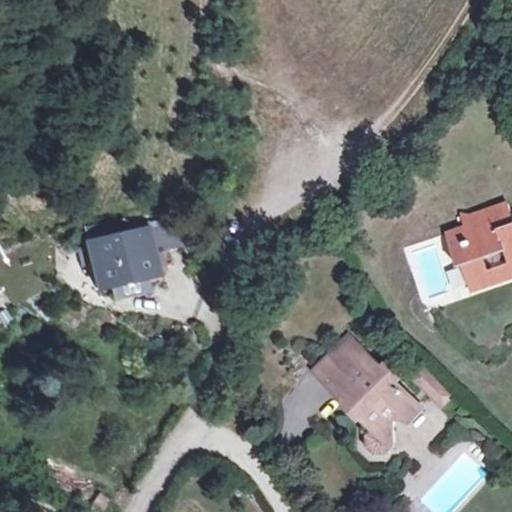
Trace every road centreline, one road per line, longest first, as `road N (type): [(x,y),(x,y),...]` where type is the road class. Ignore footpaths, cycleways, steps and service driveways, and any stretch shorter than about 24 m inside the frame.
road 1 (track): [(474,0),(374,127),(282,203)]
road 2 (residential): [(185,428),(282,203)]
road 3 (residential): [(185,428),(226,441),(256,466),(284,511)]
